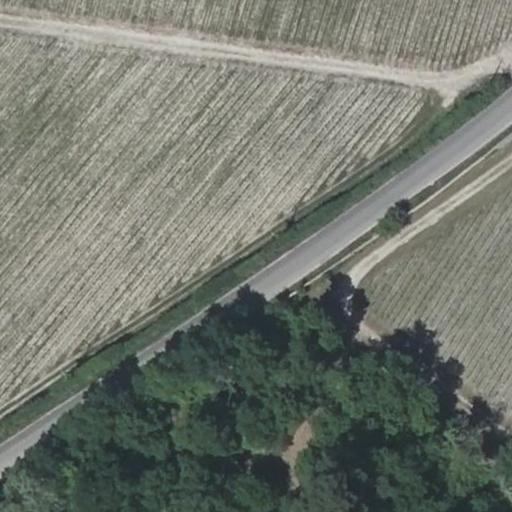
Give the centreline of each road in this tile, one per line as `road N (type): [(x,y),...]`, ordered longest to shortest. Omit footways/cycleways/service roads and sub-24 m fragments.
road 1 (tertiary): [(0,467),(480,154),(511,124)]
road 2 (track): [(0,23),(435,81),(507,60),(511,67)]
road 3 (track): [(511,441),(341,318),(357,269)]
road 4 (track): [(357,269),(511,161)]
